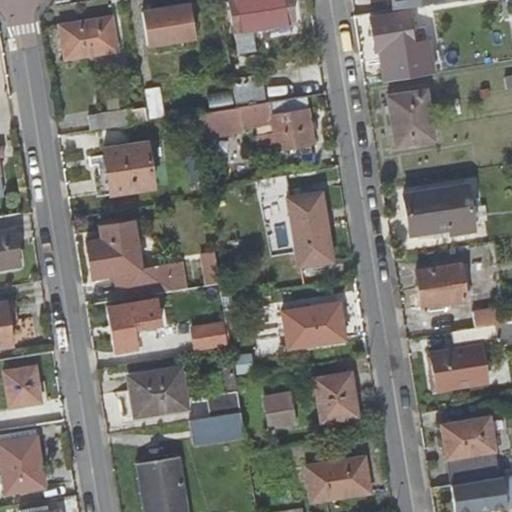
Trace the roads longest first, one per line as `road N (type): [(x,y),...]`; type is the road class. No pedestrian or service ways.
road 1 (residential): [(16,0),(101,511)]
road 2 (residential): [(329,0),(410,511)]
